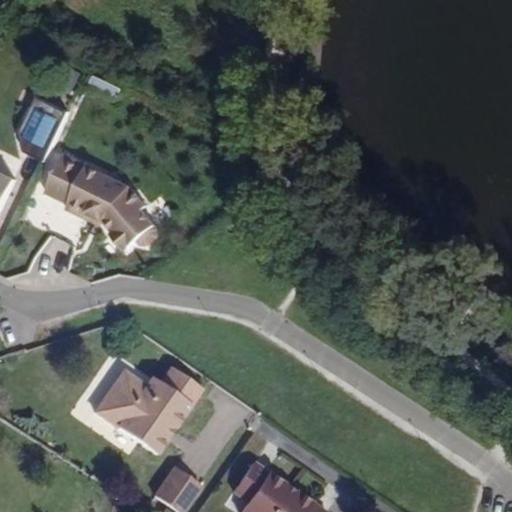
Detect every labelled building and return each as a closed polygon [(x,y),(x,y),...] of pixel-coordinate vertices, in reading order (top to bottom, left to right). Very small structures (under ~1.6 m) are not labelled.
[(32,97),(15,135),(21,156),(42,165),(66,112),(32,97)] [(120,188),(53,156),(35,194),(58,205),(56,210),(76,219),(78,214),(94,222),(106,234),(104,236),(118,252),(130,241),(133,245),(140,245),(150,236),(150,230),(133,211),(137,207),(120,188)] [(97,413),(158,454),(203,390),(172,370),(162,384),(146,386),(124,372),(97,413)] [(252,498),(242,511),(326,511),(255,463),(237,489),(252,498)] [(181,511),(200,483),(174,466),(156,494),(181,511)]
